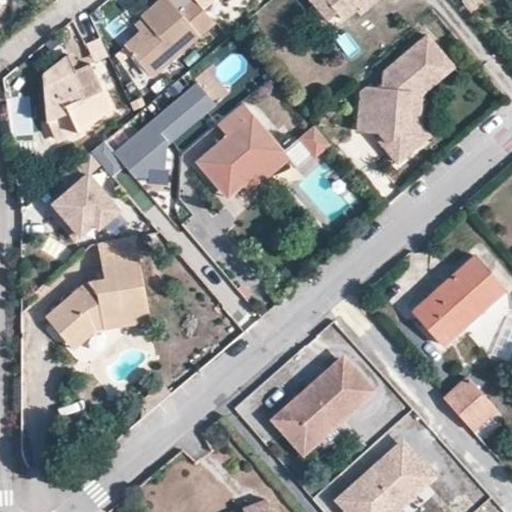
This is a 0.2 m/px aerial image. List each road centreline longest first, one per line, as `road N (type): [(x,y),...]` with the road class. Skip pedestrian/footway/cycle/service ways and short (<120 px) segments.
road 1 (residential): [(511,137),(77,511)]
road 2 (residential): [(0,341),(8,511)]
